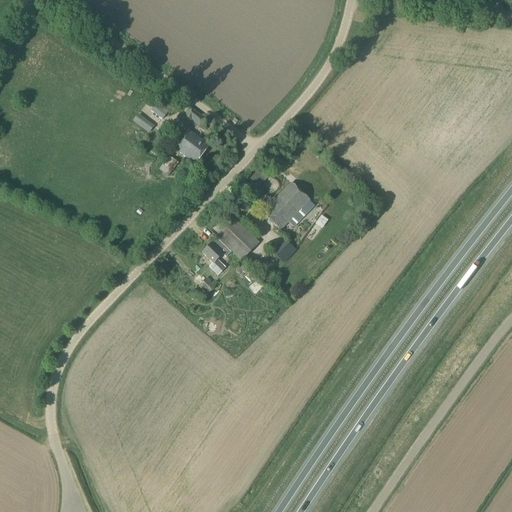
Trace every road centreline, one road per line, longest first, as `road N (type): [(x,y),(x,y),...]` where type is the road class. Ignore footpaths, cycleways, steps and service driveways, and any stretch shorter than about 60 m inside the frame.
road 1 (unclassified): [(68,484),(49,416),(60,364),(86,326),(256,149)]
road 2 (trunk): [(511,189),(276,511)]
road 3 (trunk): [(303,511),(511,223)]
road 4 (unclassified): [(256,149),(49,0)]
road 5 (unclassified): [(371,511),(511,318)]
road 6 (unclassified): [(256,149),(321,77),(351,0)]
